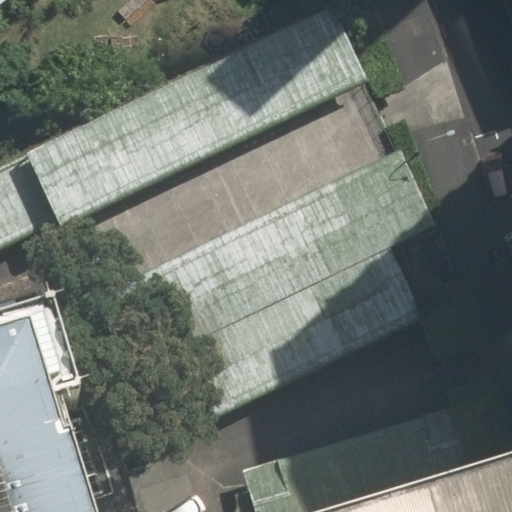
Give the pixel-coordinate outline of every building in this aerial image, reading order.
[(334,18),(28,165),(62,233),(367,86),(334,18)] [(444,226),(420,156),(119,296),(186,437),(423,326),(389,253),(444,226)] [(16,172),(0,179),(0,251),(44,231),(16,172)] [(0,511),(82,511),(53,415),(75,408),(49,323),(0,337),(0,511)] [(511,511),(511,476),(394,511),(511,511)]
